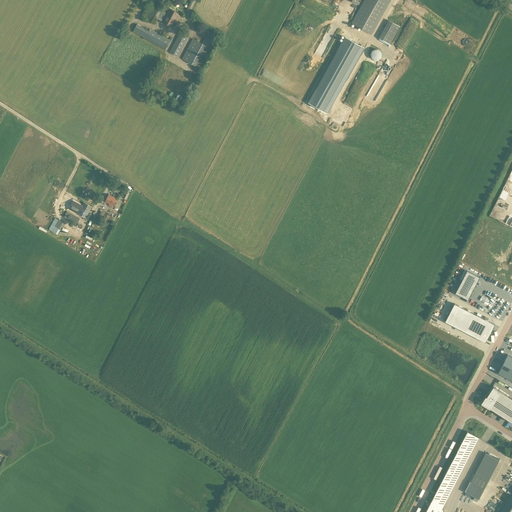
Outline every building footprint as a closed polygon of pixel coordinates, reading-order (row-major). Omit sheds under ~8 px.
[(365,0),(352,23),(371,34),(389,0),(365,0)] [(167,11),(162,8),(152,3),(144,19),(154,24),(157,19),(162,21),(167,11)] [(170,9),(163,22),(171,26),(174,22),(177,23),(181,16),(178,14),(178,13),(170,9)] [(379,38),(390,44),(400,27),(389,20),(379,38)] [(165,50),(170,40),(152,29),(150,31),(137,24),(133,32),(165,50)] [(188,38),(179,34),(169,52),(178,56),(188,38)] [(346,35),(309,100),(327,110),(334,98),(334,97),(363,45),(346,35)] [(201,69),(216,41),(206,36),(202,43),(193,38),(182,59),(201,69)] [(382,55),(382,53),(381,52),(379,51),(378,50),(377,50),(375,50),(374,51),(374,52),(373,53),(372,54),(372,55),(372,57),(373,58),(373,59),(375,60),(377,60),(379,60),(380,59),(381,58),(382,57),(382,55)] [(112,207),(113,206),(117,198),(109,195),(105,202),(109,204),(109,205),(112,207)] [(118,198),(114,206),(118,208),(122,200),(118,198)] [(86,218),(92,207),(84,202),(78,213),(86,218)] [(80,219),(67,211),(64,217),(67,219),(74,223),(73,224),(81,229),(83,226),(78,223),(80,219)] [(102,220),(107,222),(111,216),(105,213),(102,220)] [(58,234),(63,222),(55,218),(49,230),(58,234)] [(511,234),(498,227),(491,241),(511,251),(511,234)] [(511,251),(491,241),(477,267),(511,284),(511,251)] [(467,270),(455,293),(468,300),(480,277),(467,270)] [(454,303),(445,322),(484,342),(485,342),(487,339),(495,324),(454,303)] [(511,360),(507,358),(498,376),(511,383),(511,360)] [(486,397),(482,403),(490,408),(511,422),(511,398),(493,386),(486,397)] [(442,511),(444,510),(442,508),(479,437),(467,431),(425,511),(442,511)] [(465,492),(478,498),(497,459),(484,452),(465,492)]
